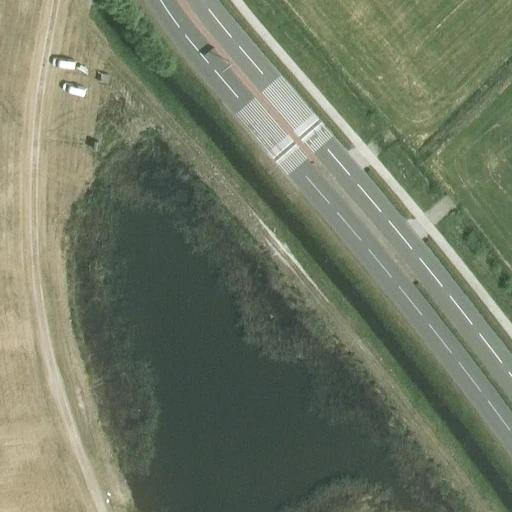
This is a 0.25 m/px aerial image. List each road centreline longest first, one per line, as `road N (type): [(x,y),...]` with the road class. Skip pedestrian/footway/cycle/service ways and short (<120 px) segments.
road 1 (tertiary): [(161,0),(511,439)]
road 2 (tertiary): [(511,381),(197,0)]
